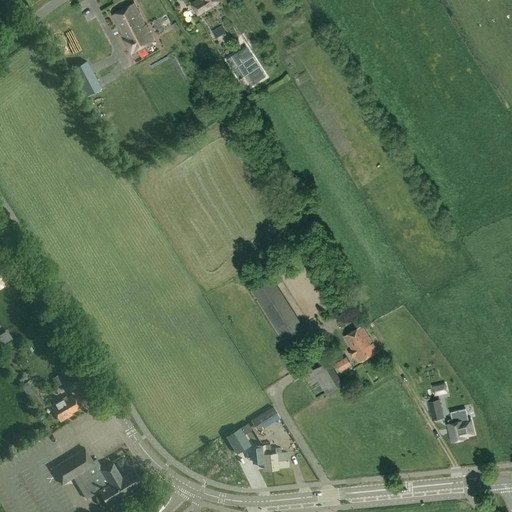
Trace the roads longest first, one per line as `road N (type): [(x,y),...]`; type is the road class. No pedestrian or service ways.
road 1 (tertiary): [(181,482),(254,502),(511,478)]
road 2 (unclassified): [(0,221),(136,439),(181,482)]
